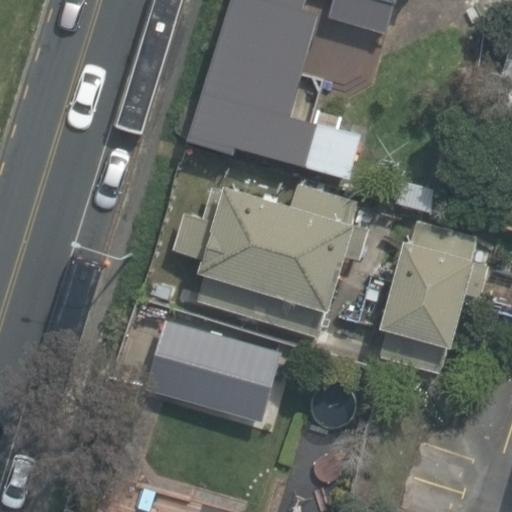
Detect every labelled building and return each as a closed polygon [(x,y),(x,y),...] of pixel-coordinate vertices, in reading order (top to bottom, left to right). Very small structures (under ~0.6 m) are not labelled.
[(321,0),(225,0),(189,125),(348,170),(364,117),(294,97),(319,10),(321,0)] [(392,0),(321,0),(319,10),(384,28),(392,0)] [(367,219),(350,215),(357,191),(297,173),(291,194),(226,175),(215,211),(183,202),(171,241),(203,250),(199,261),(207,264),(199,293),(318,328),(343,246),(358,251),(367,219)] [(511,184),(491,178),(480,217),(511,226),(511,184)] [(405,231),(381,317),(390,320),(383,346),(388,347),(438,361),(445,335),(451,337),(475,251),(405,231)] [(108,358),(194,383),(212,319),(137,297),(127,294),(108,358)] [(74,504),(71,511),(143,511),(99,500),(96,510),(74,504)]
